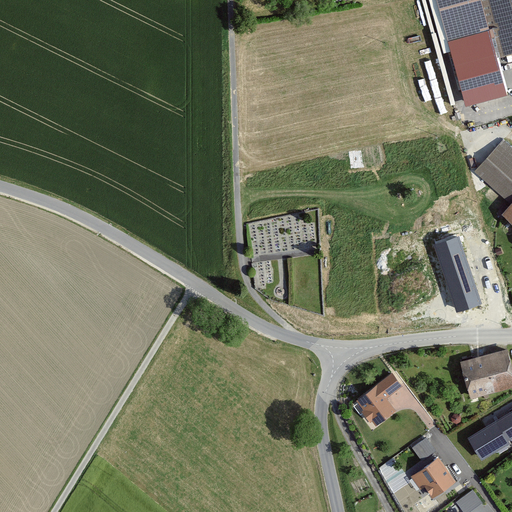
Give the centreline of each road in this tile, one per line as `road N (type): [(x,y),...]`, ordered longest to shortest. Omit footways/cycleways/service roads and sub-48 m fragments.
road 1 (residential): [(231,0),(238,250),(246,289),(296,337)]
road 2 (tertiary): [(0,185),(88,219),(248,318),(296,337)]
road 3 (track): [(196,282),(55,511)]
road 4 (tertiary): [(347,358),(421,339),(511,337)]
road 5 (tertiary): [(338,511),(323,407),(329,379),(347,358)]
